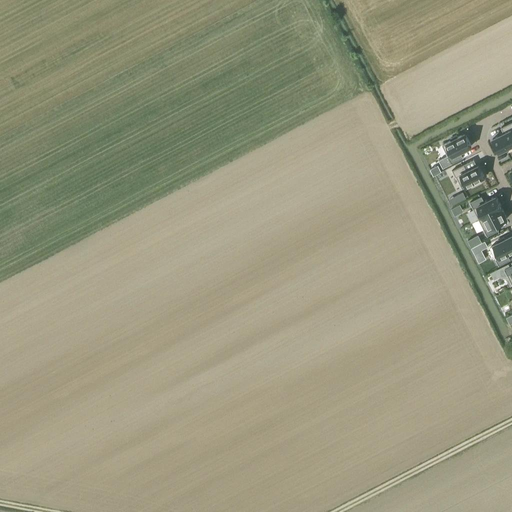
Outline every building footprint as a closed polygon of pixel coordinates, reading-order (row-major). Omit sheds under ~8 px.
[(511,121),(502,127),(504,133),(493,139),(499,152),(511,144),(511,131),(511,130),(511,129),(511,121)] [(471,146),(465,133),(446,143),(453,155),(448,157),(451,163),(462,158),(459,152),(471,146)] [(438,163),(431,167),(434,173),(441,170),(438,163)] [(464,164),(453,170),(456,176),(460,174),(466,186),(485,177),(478,164),(467,170),(464,164)] [(463,192),(456,195),(459,201),(466,198),(463,192)] [(481,196),(470,202),(473,208),(477,206),(483,217),(501,207),(496,196),(484,202),(481,196)] [(507,218),(501,207),(483,217),(488,227),(484,230),(487,236),(498,230),(495,224),(507,218)] [(511,235),(494,245),(500,257),(496,259),(499,265),(510,260),(507,254),(511,251),(511,235)]
